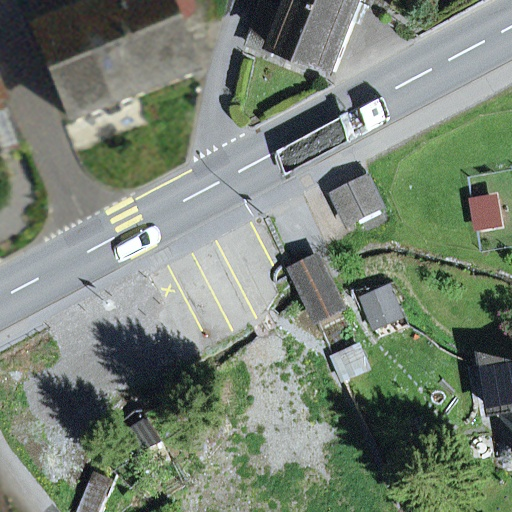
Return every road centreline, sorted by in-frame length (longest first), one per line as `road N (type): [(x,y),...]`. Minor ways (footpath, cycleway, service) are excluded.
road 1 (primary): [(511,24),(228,176)]
road 2 (residential): [(92,246),(0,7)]
road 3 (residential): [(228,176),(216,90),(242,0)]
road 4 (primary): [(228,176),(92,246)]
